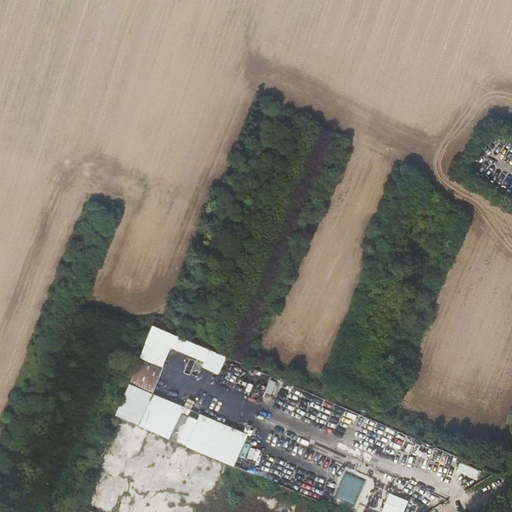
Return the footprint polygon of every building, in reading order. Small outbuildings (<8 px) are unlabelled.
[(141,356),(130,384),(154,394),(165,365),(141,356)] [(171,437),(181,442),(191,417),(181,413),(171,437)] [(181,442),(189,445),(199,420),(191,417),(181,442)] [(359,485),(359,477),(344,476),(343,489),(360,490),(360,485),(359,485)] [(405,511),(410,501),(390,492),(382,511),(405,511)]
